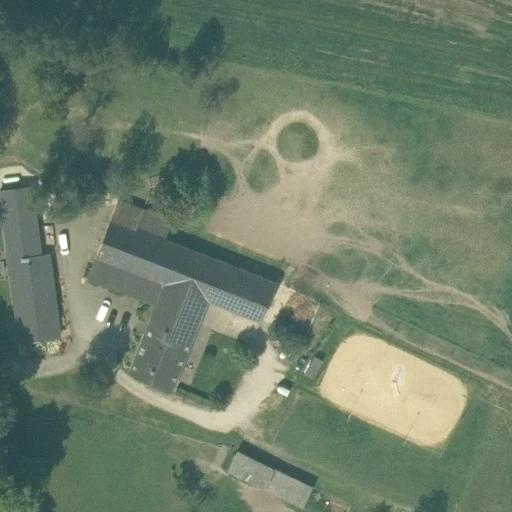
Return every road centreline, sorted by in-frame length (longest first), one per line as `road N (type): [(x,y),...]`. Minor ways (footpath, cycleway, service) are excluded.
road 1 (track): [(511,381),(290,274),(230,436)]
road 2 (track): [(88,364),(230,436),(412,511)]
